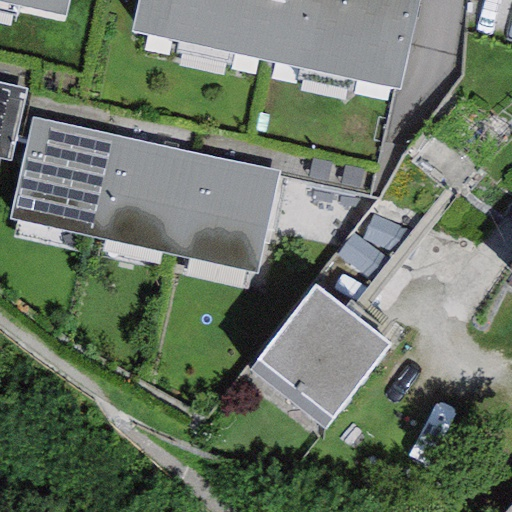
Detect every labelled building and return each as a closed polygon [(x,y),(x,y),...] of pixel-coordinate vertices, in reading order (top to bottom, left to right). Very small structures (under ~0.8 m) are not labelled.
[(67,0),(0,0),(0,10),(62,25),(67,0)] [(419,0),(138,0),(130,39),(400,96),(419,0)] [(23,93),(0,87),(0,165),(7,167),(23,93)] [(8,227),(89,245),(112,138),(31,120),(8,227)] [(197,156),(112,138),(89,245),(174,263),(197,156)] [(280,174),(197,156),(174,263),(256,281),(280,174)] [(389,353),(314,294),(248,377),(324,436),(389,353)]
